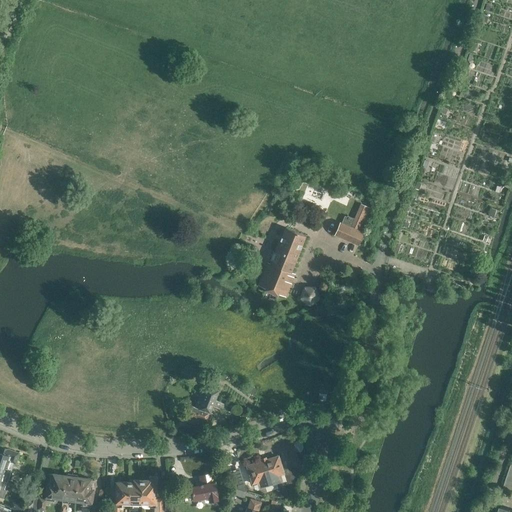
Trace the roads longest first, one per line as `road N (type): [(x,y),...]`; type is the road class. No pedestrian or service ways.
road 1 (residential): [(321,430),(297,418),(206,443),(115,452),(0,420)]
road 2 (residential): [(321,430),(357,399),(377,258)]
